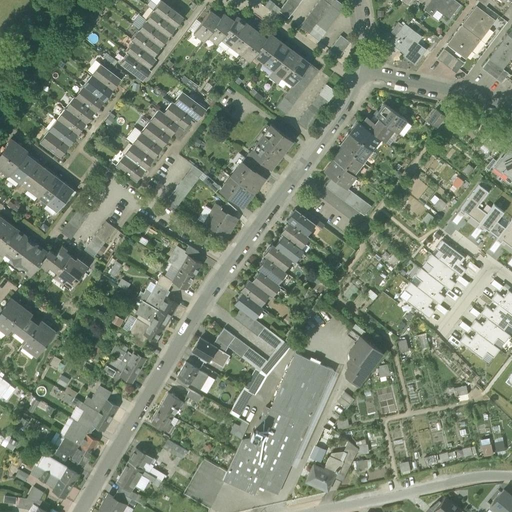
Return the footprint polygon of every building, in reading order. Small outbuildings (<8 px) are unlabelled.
[(269,0),(268,0),(264,6),(270,11),(275,4),(269,0)] [(295,9),(299,4),(293,0),(287,0),(286,2),(295,9)] [(327,10),(331,6),(323,0),(319,0),(317,3),(327,10)] [(334,0),(334,1),(331,6),(340,13),(345,7),(335,0),(334,0)] [(430,0),(425,7),(423,9),(431,16),(436,9),(440,12),(439,12),(442,14),(448,19),(460,4),(454,0),(430,0)] [(153,10),(155,12),(173,26),(177,21),(178,22),(182,16),(163,1),(159,6),(157,5),(153,10)] [(292,14),(295,9),(286,2),(282,6),(292,14)] [(323,15),(327,10),(317,3),(314,8),(323,15)] [(288,18),(292,14),(282,6),(279,11),(288,18)] [(331,6),(327,10),(337,18),(340,13),(331,6)] [(462,25),(478,37),(486,27),(488,28),(494,20),(476,7),(462,25)] [(320,20),(323,15),(314,8),(310,13),(320,20)] [(438,20),(442,14),(439,12),(440,12),(436,9),(431,16),(438,20)] [(207,35),(209,33),(219,20),(214,16),(215,15),(209,10),(195,30),(199,34),(197,36),(203,41),(207,35)] [(327,10),(323,15),(333,23),(337,18),(327,10)] [(175,27),(173,26),(155,12),(152,16),(150,14),(145,20),(147,21),(166,35),(170,30),(171,31),(175,27)] [(316,25),(320,20),(310,13),(306,18),(316,25)] [(211,38),(217,43),(222,36),(232,23),(227,19),(229,17),(223,14),(220,18),(219,20),(209,33),(213,36),(211,38)] [(323,15),(320,20),(329,27),(333,23),(323,15)] [(230,45),(232,43),(245,25),(241,21),(242,20),(237,16),(233,21),(232,23),(222,36),(226,39),(224,41),(230,45)] [(312,30),(316,25),(306,18),(303,22),(312,30)] [(320,20),(316,25),(326,32),(329,27),(320,20)] [(167,36),(166,35),(147,21),(144,25),(142,24),(138,30),(140,31),(158,45),(162,40),(163,41),(167,36)] [(309,34),(312,30),(303,22),(299,27),(309,34)] [(391,32),(395,35),(397,33),(403,26),(398,22),(391,32)] [(240,53),(242,50),(255,33),(250,29),(251,27),(247,24),(245,25),(232,43),(236,46),(234,48),(240,53)] [(402,36),(409,27),(404,24),(403,26),(397,33),(402,36)] [(316,25),(312,30),(322,37),(326,32),(316,25)] [(465,58),(471,50),(469,48),(478,37),(462,25),(447,44),(465,58)] [(402,56),(414,65),(421,56),(426,49),(416,42),(415,43),(412,40),(417,34),(409,27),(402,36),(394,47),(395,47),(404,54),(402,56)] [(491,31),(488,28),(486,27),(478,37),(483,41),(491,31)] [(312,30),(309,34),(318,42),(322,37),(312,30)] [(160,46),(158,45),(140,31),(137,35),(135,33),(130,39),(133,41),(135,43),(151,55),(155,50),(156,51),(160,46)] [(254,55),(255,53),(265,40),(260,36),(261,34),(256,31),(255,33),(242,50),(245,53),(243,55),(250,60),(254,55)] [(263,63),(265,60),(279,42),(274,38),(275,37),(270,33),(266,38),(265,40),(255,53),(258,56),(257,58),(263,63)] [(402,36),(397,33),(395,35),(390,42),(389,44),(394,48),(395,47),(394,47),(402,36)] [(511,38),(508,35),(507,35),(502,42),(503,42),(499,48),(498,47),(489,59),(494,62),(499,66),(502,68),(509,58),(511,56),(509,55),(511,51),(511,52),(511,38)] [(226,50),(230,45),(224,41),(226,39),(222,36),(217,43),(226,50)] [(337,40),(347,47),(350,43),(340,36),(337,40)] [(483,41),(478,37),(469,48),(471,50),(475,52),(483,41)] [(343,52),(347,47),(337,40),(333,45),(343,52)] [(273,70),(274,68),(288,50),(283,46),(284,44),(280,41),(279,42),(265,60),(268,63),(267,66),(273,70)] [(152,56),(151,55),(135,43),(132,46),(130,45),(125,51),(128,53),(130,54),(146,66),(150,61),(151,63),(155,58),(152,56)] [(230,45),(226,50),(236,58),(240,53),(234,48),(230,45)] [(339,58),(343,52),(333,45),(329,50),(339,58)] [(283,77),(284,75),(298,57),(293,53),(294,52),(289,48),(288,50),(274,68),(278,71),(276,73),(283,77)] [(430,53),(426,49),(421,56),(425,59),(430,53)] [(436,59),(441,63),(448,53),(444,49),(436,59)] [(117,61),(106,52),(102,57),(114,66),(117,61)] [(441,63),(446,66),(453,57),(448,53),(441,63)] [(147,68),(146,66),(130,54),(127,58),(125,56),(120,62),(141,78),(144,73),(147,75),(150,70),(147,68)] [(299,55),(298,57),(284,75),(288,78),(286,80),(293,85),(294,83),(298,78),(302,73),(305,68),(308,65),(303,61),(304,59),(299,55)] [(446,66),(451,70),(458,60),(453,57),(446,66)] [(482,68),(487,72),(494,62),(489,59),(482,68)] [(463,64),(458,60),(451,70),(456,73),(463,64)] [(499,66),(494,62),(487,72),(492,76),(499,66)] [(96,68),(91,75),(110,89),(115,84),(116,84),(120,78),(100,63),(99,64),(102,66),(99,70),(96,68)] [(308,65),(305,68),(315,76),(319,70),(309,63),(308,65)] [(502,68),(499,66),(492,76),(496,79),(504,70),(502,68)] [(305,68),(302,73),(311,80),(315,76),(305,68)] [(277,85),(283,77),(276,73),(273,70),(268,77),(277,85)] [(508,73),(504,70),(496,79),(501,83),(508,73)] [(302,73),(298,78),(308,85),(311,80),(302,73)] [(106,95),(110,89),(91,75),(86,82),(89,84),(85,88),(102,101),(103,101),(107,96),(106,95)] [(115,84),(110,89),(113,91),(122,79),(120,78),(116,84),(115,84)] [(298,78),(294,83),(304,90),(308,85),(298,78)] [(198,86),(189,79),(185,84),(194,91),(198,86)] [(213,86),(207,82),(202,88),(208,92),(213,86)] [(140,84),(133,83),(131,90),(138,92),(140,84)] [(293,85),(291,87),(300,95),(304,90),(294,83),(293,85)] [(326,84),(322,89),(332,96),(335,91),(326,84)] [(97,107),(102,101),(85,88),(83,86),(78,93),(80,95),(77,99),(93,111),(94,112),(98,107),(97,107)] [(291,87),(287,92),(297,99),(300,95),(291,87)] [(107,96),(103,101),(104,102),(113,91),(110,89),(106,95),(107,96)] [(322,89),(319,94),(328,101),(332,96),(322,89)] [(177,98),(173,103),(190,116),(192,117),(195,120),(199,114),(199,115),(204,109),(182,92),(180,90),(177,91),(175,94),(176,96),(177,98)] [(263,97),(256,92),(253,96),(259,101),(263,97)] [(287,92),(284,97),(293,104),(297,99),(287,92)] [(319,94),(315,98),(324,106),(328,101),(319,94)] [(88,117),(93,111),(77,99),(74,97),(69,104),(71,105),(68,110),(84,122),(85,123),(89,118),(88,117)] [(284,97),(280,102),(289,109),(293,104),(284,97)] [(315,98),(311,103),(321,110),(324,106),(315,98)] [(95,113),(104,102),(103,101),(102,101),(97,107),(98,107),(94,112),(95,113)] [(186,122),(190,116),(173,103),(171,102),(166,109),(169,111),(166,115),(178,124),(179,125),(183,128),(186,123),(186,122)] [(286,114),(289,109),(280,102),(276,107),(286,114)] [(311,103),(308,108),(317,115),(321,110),(311,103)] [(375,115),(379,118),(393,129),(397,132),(405,121),(406,120),(384,103),(375,115)] [(80,128),(84,122),(68,110),(65,108),(60,115),(63,116),(59,121),(76,134),(77,134),(81,129),(80,128)] [(308,108),(304,113),(314,120),(317,115),(308,108)] [(172,131),(178,124),(166,115),(163,113),(158,109),(153,116),(156,118),(152,123),(169,135),(170,136),(173,131),(172,131)] [(427,120),(437,128),(445,116),(436,109),(427,120)] [(89,118),(85,123),(86,124),(94,112),(93,111),(88,117),(89,118)] [(304,113),(300,118),(310,125),(314,120),(304,113)] [(109,116),(104,122),(110,126),(114,119),(109,116)] [(184,129),(192,117),(190,116),(186,122),(186,123),(183,128),(184,129)] [(306,130),(310,125),(300,118),(297,122),(306,130)] [(367,118),(362,124),(378,136),(380,138),(384,141),(393,129),(379,118),(375,123),(367,118)] [(71,140),(76,134),(59,121),(57,119),(52,126),(54,128),(51,133),(67,145),(68,146),(72,141),(71,140)] [(164,142),(169,135),(152,123),(150,121),(145,128),(147,130),(144,134),(160,146),(161,147),(165,142),(164,142)] [(358,121),(349,133),(369,148),(378,136),(362,124),(358,121)] [(411,125),(405,121),(397,132),(398,133),(403,136),(411,125)] [(81,129),(77,134),(77,135),(86,124),(85,123),(84,122),(80,128),(81,129)] [(173,131),(170,136),(171,136),(179,125),(178,124),(172,131),(173,131)] [(259,160),(271,170),(293,141),(270,124),(249,153),(259,160)] [(136,139),(141,132),(134,127),(126,138),(133,143),(136,139)] [(389,145),(398,133),(397,132),(393,129),(384,141),(389,145)] [(63,151),(67,145),(51,133),(48,131),(43,138),(45,139),(42,143),(40,142),(39,143),(59,158),(60,157),(59,156),(63,152),(63,151)] [(155,153),(160,146),(144,134),(141,132),(136,139),(139,141),(135,145),(152,158),(153,158),(156,154),(155,153)] [(340,145),(342,147),(362,162),(366,157),(371,150),(369,148),(349,133),(340,145)] [(72,141),(68,146),(69,146),(77,135),(77,134),(76,134),(71,140),(72,141)] [(165,142),(161,147),(162,148),(171,136),(170,136),(169,135),(164,142),(165,142)] [(371,150),(380,138),(378,136),(369,148),(371,150)] [(0,168),(9,175),(10,173),(26,153),(27,151),(11,139),(0,153),(0,168)] [(481,148),(489,152),(492,145),(484,142),(481,148)] [(147,164),(152,158),(135,145),(133,143),(128,150),(130,152),(127,156),(144,169),(148,164),(147,164)] [(60,157),(69,146),(68,146),(67,145),(63,151),(63,152),(59,156),(60,157)] [(508,176),(511,178),(511,145),(507,151),(508,152),(502,159),(501,158),(494,168),(502,174),(503,173),(508,177),(508,176)] [(156,154),(153,158),(153,159),(162,148),(161,147),(160,146),(155,153),(156,154)] [(353,174),(362,162),(342,147),(333,159),(324,171),(333,177),(337,181),(342,185),(346,188),(355,176),(353,174)] [(371,150),(366,157),(371,161),(376,154),(371,150)] [(31,157),(26,153),(10,173),(20,180),(34,162),(30,159),(31,157)] [(249,153),(245,157),(255,165),(259,160),(249,153)] [(139,175),(144,169),(127,156),(124,155),(119,162),(121,164),(119,167),(116,165),(115,167),(135,182),(136,181),(135,180),(139,175)] [(252,170),(255,165),(245,157),(241,162),(252,170)] [(148,164),(144,169),(145,170),(153,159),(153,158),(152,158),(147,164),(148,164)] [(493,158),(485,167),(488,171),(496,161),(493,158)] [(35,160),(34,162),(20,180),(29,187),(43,169),(40,166),(41,164),(35,160)] [(241,162),(230,177),(253,193),(264,179),(256,174),(255,175),(251,172),(252,170),(241,162)] [(192,166),(190,170),(199,178),(202,174),(203,172),(193,165),(192,166)] [(45,167),(43,169),(29,187),(39,195),(53,176),(49,173),(50,172),(45,167)] [(136,181),(145,170),(144,169),(139,175),(135,180),(136,181)] [(190,170),(185,176),(195,183),(199,178),(190,170)] [(10,173),(9,175),(18,183),(20,180),(10,173)] [(54,174),(53,176),(39,195),(48,202),(62,184),(58,181),(59,179),(54,174)] [(15,187),(18,183),(9,175),(6,179),(15,187)] [(185,176),(182,180),(191,188),(195,183),(185,176)] [(203,181),(215,192),(220,187),(207,176),(203,181)] [(243,207),(253,193),(230,177),(221,189),(230,196),(229,197),(240,205),(243,207)] [(325,187),(330,191),(337,181),(333,177),(325,187)] [(456,177),(452,184),(457,187),(462,180),(456,177)] [(20,180),(18,183),(28,190),(29,187),(20,180)] [(182,180),(178,185),(188,192),(191,188),(182,180)] [(330,191),(335,194),(342,185),(337,181),(330,191)] [(64,182),(62,184),(48,202),(47,204),(44,208),(53,215),(56,211),(72,191),(67,187),(69,186),(64,182)] [(178,185),(175,190),(184,197),(188,192),(178,185)] [(335,194),(340,198),(347,188),(346,188),(342,185),(335,194)] [(479,185),(458,212),(463,215),(465,213),(468,215),(479,223),(486,214),(481,210),(477,207),(488,192),(479,185)] [(29,187),(28,190),(37,197),(39,195),(29,187)] [(340,198),(345,201),(352,192),(347,188),(340,198)] [(37,197),(28,190),(25,194),(34,201),(37,197)] [(175,190),(171,195),(181,202),(184,197),(175,190)] [(345,201),(349,205),(357,195),(352,192),(345,201)] [(39,195),(37,197),(47,204),(48,202),(39,195)] [(171,195),(167,200),(177,207),(181,202),(171,195)] [(349,205),(354,209),(361,199),(357,195),(349,205)] [(439,198),(433,204),(439,210),(445,203),(439,198)] [(354,209),(359,212),(366,203),(361,199),(354,209)] [(173,212),(177,207),(167,200),(164,204),(173,212)] [(227,214),(232,217),(236,210),(225,201),(221,208),(222,208),(219,212),(226,216),(227,214)] [(371,206),(366,203),(359,212),(364,216),(371,206)] [(83,204),(79,209),(89,216),(92,211),(83,204)] [(487,229),(488,230),(495,221),(503,211),(493,204),(491,207),(486,214),(479,223),(477,226),(482,229),(484,227),(487,229)] [(486,204),(481,210),(486,214),(491,207),(486,204)] [(222,230),(229,234),(237,219),(232,217),(227,214),(226,216),(219,212),(222,208),(221,208),(216,205),(212,210),(204,224),(208,226),(220,233),(222,230)] [(204,224),(212,210),(205,206),(197,219),(204,224)] [(313,224),(315,225),(315,224),(319,223),(320,222),(301,207),(298,211),(314,223),(313,224)] [(79,209),(75,213),(85,221),(89,216),(79,209)] [(286,220),(289,222),(305,234),(313,224),(314,223),(298,211),(295,209),(286,220)] [(463,215),(458,212),(451,221),(456,225),(463,215)] [(75,213),(72,218),(81,225),(85,221),(75,213)] [(0,248),(15,228),(0,216),(0,217),(0,248)] [(72,218),(68,223),(78,230),(81,225),(72,218)] [(497,237),(496,240),(500,243),(502,241),(505,243),(511,248),(511,218),(505,228),(497,237)] [(106,221),(102,226),(112,233),(115,228),(106,221)] [(505,228),(495,221),(488,230),(497,237),(505,228)] [(280,233),(283,235),(298,247),(307,235),(305,234),(289,222),(280,233)] [(68,223),(65,228),(74,235),(78,230),(68,223)] [(108,238),(112,233),(102,226),(98,231),(108,238)] [(205,231),(217,238),(220,233),(208,226),(205,231)] [(482,229),(477,226),(470,235),(474,239),(482,229)] [(26,237),(15,228),(0,248),(0,251),(2,253),(5,252),(10,256),(10,260),(18,266),(21,265),(27,269),(27,272),(30,274),(39,264),(47,253),(36,244),(33,244),(27,239),(26,237)] [(74,235),(65,228),(61,233),(70,240),(71,240),(74,235)] [(104,243),(108,238),(98,231),(95,235),(104,243)] [(101,248),(104,243),(95,235),(91,240),(101,248)] [(283,235),(275,246),(290,258),(294,261),(303,250),(298,247),(283,235)] [(148,241),(141,237),(138,242),(145,246),(148,241)] [(97,252),(101,248),(91,240),(87,245),(97,252)] [(459,275),(460,277),(466,269),(461,266),(459,264),(461,262),(464,258),(441,240),(435,248),(442,253),(438,259),(454,272),(459,275)] [(493,253),(500,243),(496,240),(488,249),(493,253)] [(49,249),(47,253),(39,264),(46,269),(47,267),(56,274),(70,255),(65,251),(67,249),(62,245),(55,254),(49,249)] [(93,257),(97,252),(87,245),(84,250),(93,257)] [(264,256),(266,257),(281,269),(290,258),(275,246),(272,245),(264,256)] [(188,255),(195,259),(199,252),(188,246),(184,253),(188,256),(188,255)] [(435,248),(431,254),(438,259),(442,253),(435,248)] [(171,264),(180,269),(180,268),(188,256),(184,253),(177,249),(169,262),(171,264)] [(427,273),(443,285),(448,289),(450,290),(455,283),(450,280),(449,278),(450,276),(454,272),(438,259),(431,254),(425,262),(431,267),(427,273)] [(79,262),(70,255),(56,274),(54,277),(70,289),(88,266),(80,260),(79,262)] [(188,256),(180,268),(194,276),(202,263),(195,259),(188,255),(188,256)] [(258,269),(260,270),(275,282),(284,271),(281,269),(266,257),(258,269)] [(149,265),(157,270),(160,264),(152,260),(149,265)] [(469,261),(466,266),(475,273),(479,269),(469,261)] [(109,274),(113,276),(120,264),(116,262),(109,274)] [(425,262),(421,268),(427,273),(431,267),(425,262)] [(180,269),(171,264),(164,276),(172,281),(180,269)] [(186,289),(194,276),(180,268),(180,269),(172,281),(173,281),(186,289)] [(416,287),(433,299),(438,303),(439,304),(445,297),(440,294),(438,292),(440,290),(443,285),(427,273),(421,268),(414,276),(421,281),(417,287),(416,287)] [(260,270),(251,281),(267,293),(269,295),(278,284),(275,282),(260,270)] [(157,284),(167,291),(168,290),(173,281),(172,281),(164,276),(161,275),(156,284),(157,284)] [(460,277),(459,275),(455,280),(465,287),(468,283),(460,277)] [(414,276),(410,282),(417,287),(421,281),(414,276)] [(130,284),(121,278),(117,285),(126,290),(130,284)] [(240,291),(243,292),(258,304),(267,293),(251,281),(249,279),(240,291)] [(499,291),(503,287),(493,280),(490,284),(499,291)] [(145,289),(151,293),(156,285),(150,282),(145,289)] [(416,287),(417,287),(410,282),(404,290),(410,295),(406,301),(419,312),(419,311),(422,313),(421,313),(429,318),(434,311),(429,308),(427,306),(429,304),(433,299),(416,287)] [(146,302),(158,310),(166,297),(167,298),(170,292),(168,290),(167,291),(157,284),(156,285),(151,293),(146,302)] [(151,293),(145,289),(143,293),(140,291),(137,297),(142,301),(146,302),(151,293)] [(458,297),(450,290),(448,289),(445,294),(454,301),(458,297)] [(410,295),(404,290),(399,296),(406,301),(410,295)] [(492,301),(497,305),(511,315),(511,293),(508,291),(505,295),(503,297),(501,296),(496,292),(491,300),(492,301)] [(261,306),(258,304),(243,292),(234,303),(241,308),(245,312),(250,316),(252,317),(261,306)] [(489,306),(492,301),(491,300),(483,293),(479,298),(489,306)] [(178,304),(167,298),(166,297),(158,310),(170,317),(178,304)] [(0,312),(11,298),(10,298),(0,310),(0,312)] [(18,332),(27,338),(37,325),(28,318),(28,317),(31,313),(20,305),(11,298),(0,312),(0,328),(6,333),(12,325),(17,329),(16,330),(18,332)] [(139,315),(151,322),(158,310),(146,302),(142,301),(137,311),(140,313),(139,315)] [(439,304),(438,303),(434,308),(444,315),(447,311),(439,304)] [(482,315),(487,319),(503,331),(503,330),(507,325),(511,328),(511,315),(497,305),(494,309),(492,311),(490,310),(485,306),(480,313),(482,315)] [(478,319),(482,315),(480,313),(472,307),(469,312),(478,319)] [(233,318),(238,322),(245,312),(241,308),(233,318)] [(170,317),(158,310),(151,322),(163,329),(171,317),(170,317)] [(238,322),(243,325),(250,316),(245,312),(238,322)] [(113,314),(109,321),(119,327),(123,320),(113,314)] [(122,328),(129,332),(132,327),(137,319),(130,315),(122,328)] [(139,315),(137,319),(148,326),(151,322),(139,315)] [(243,325),(248,329),(255,319),(252,317),(250,316),(243,325)] [(156,342),(163,329),(151,322),(148,326),(137,319),(132,327),(149,337),(156,342)] [(248,329),(252,332),(260,323),(255,319),(248,329)] [(471,329),(476,332),(492,345),(493,344),(497,339),(503,344),(510,335),(503,330),(503,331),(487,319),(483,323),(482,325),(480,324),(475,320),(470,327),(471,329)] [(40,321),(37,325),(27,338),(22,345),(37,356),(55,332),(40,321)] [(468,333),(471,329),(470,327),(462,321),(458,326),(468,333)] [(252,332),(257,336),(264,326),(260,323),(252,332)] [(346,334),(356,342),(361,336),(365,331),(355,323),(346,334)] [(503,330),(510,335),(511,332),(511,328),(507,325),(503,330)] [(257,336),(262,340),(269,330),(264,326),(257,336)] [(129,332),(137,337),(146,342),(149,337),(132,327),(129,332)] [(216,338),(222,342),(230,333),(224,328),(216,338)] [(262,340),(267,343),(274,334),(269,330),(262,340)] [(499,349),(493,344),(492,345),(476,332),(473,337),(471,339),(469,338),(464,334),(459,341),(461,343),(466,347),(469,348),(468,349),(482,359),(486,353),(493,358),(499,349)] [(222,342),(227,346),(234,336),(230,333),(222,342)] [(267,343),(272,347),(279,337),(274,334),(267,343)] [(420,347),(427,346),(425,335),(418,336),(420,347)] [(457,347),(461,343),(459,341),(451,335),(447,340),(457,347)] [(239,340),(234,336),(227,346),(228,347),(232,350),(239,340)] [(347,377),(356,385),(381,352),(361,336),(356,342),(350,351),(350,357),(348,361),(349,367),(346,371),(347,377)] [(142,348),(146,342),(137,337),(133,343),(142,348)] [(284,341),(279,337),(272,347),(276,351),(284,341)] [(199,356),(202,358),(207,361),(208,359),(215,347),(212,345),(200,338),(192,352),(199,356)] [(224,352),(228,347),(227,346),(222,342),(216,338),(212,345),(215,347),(224,352)] [(66,339),(61,348),(66,351),(71,342),(66,339)] [(397,340),(398,351),(407,350),(406,339),(397,340)] [(244,344),(239,340),(232,350),(236,353),(244,344)] [(260,370),(267,376),(283,356),(290,346),(284,341),(276,351),(267,361),(260,370)] [(249,347),(244,344),(236,353),(241,357),(249,347)] [(103,349),(95,345),(90,353),(98,358),(103,349)] [(115,356),(119,349),(114,346),(110,353),(115,356)] [(224,352),(215,347),(208,359),(217,364),(224,352)] [(254,351),(249,347),(241,357),(246,361),(254,351)] [(119,349),(115,356),(122,360),(126,353),(119,349)] [(258,354),(254,351),(246,361),(251,364),(258,354)] [(132,357),(127,364),(139,371),(146,359),(138,354),(135,352),(134,352),(132,357)] [(230,355),(224,352),(217,364),(222,367),(230,355)] [(132,357),(126,353),(122,360),(127,364),(132,357)] [(486,353),(482,359),(488,364),(493,358),(486,353)] [(295,354),(270,409),(259,433),(253,431),(252,430),(249,439),(246,444),(253,448),(251,453),(238,447),(227,471),(258,485),(272,454),(291,463),(333,370),(295,354)] [(263,358),(258,354),(251,364),(255,368),(263,358)] [(53,355),(48,364),(57,369),(61,361),(53,355)] [(117,367),(122,360),(115,356),(110,363),(117,367)] [(255,368),(259,371),(260,370),(267,361),(263,358),(255,368)] [(117,367),(123,371),(127,364),(122,360),(117,367)] [(178,376),(190,383),(198,369),(186,362),(177,376),(178,376)] [(389,374),(387,363),(377,365),(379,376),(389,374)] [(139,371),(127,364),(123,371),(121,375),(132,382),(139,371)] [(104,372),(112,377),(116,371),(107,366),(104,372)] [(255,368),(243,389),(252,394),(255,396),(260,388),(267,376),(260,370),(259,371),(255,368)] [(207,375),(198,369),(190,383),(199,389),(207,375)] [(61,375),(57,383),(65,387),(69,380),(61,375)] [(215,379),(207,375),(199,389),(206,393),(215,379)] [(175,381),(187,388),(190,383),(178,376),(175,381)] [(10,384),(0,377),(0,395),(0,396),(10,384)] [(10,384),(0,396),(5,400),(14,388),(10,384)] [(97,391),(108,397),(111,392),(100,385),(97,391)] [(466,385),(455,387),(457,396),(468,394),(466,385)] [(67,387),(64,392),(75,398),(77,393),(67,387)] [(252,394),(243,389),(229,413),(238,418),(252,394)] [(186,396),(198,402),(201,397),(190,390),(186,396)] [(92,399),(88,406),(111,419),(118,407),(106,400),(108,397),(97,391),(92,399)] [(336,401),(346,408),(353,399),(344,391),(336,401)] [(70,400),(72,397),(66,393),(62,400),(68,404),(70,400)] [(168,393),(160,408),(173,415),(182,401),(168,393)] [(87,396),(83,403),(88,405),(88,406),(92,399),(87,396)] [(75,398),(74,398),(72,401),(72,402),(76,405),(80,407),(83,402),(75,398)] [(34,399),(28,410),(32,413),(39,402),(34,399)] [(80,407),(76,405),(69,417),(76,421),(78,422),(81,417),(88,405),(83,403),(83,402),(80,407)] [(111,419),(88,406),(88,405),(81,417),(92,424),(104,431),(111,419)] [(48,406),(45,412),(51,415),(54,409),(48,406)] [(258,419),(253,431),(259,433),(270,409),(265,407),(259,420),(258,419)] [(168,424),(173,415),(160,408),(151,423),(169,433),(173,426),(168,424)] [(178,419),(173,415),(168,424),(173,426),(173,427),(178,419)] [(66,438),(76,421),(69,417),(59,433),(61,435),(66,438)] [(78,422),(89,429),(92,424),(81,417),(78,422)] [(22,418),(17,427),(23,430),(28,421),(22,418)] [(76,421),(72,427),(83,433),(84,432),(86,434),(89,429),(78,422),(76,421)] [(236,437),(241,440),(249,424),(243,421),(240,427),(236,437)] [(229,433),(236,437),(240,427),(234,424),(229,433)] [(79,445),(86,434),(84,432),(83,433),(72,427),(66,438),(68,439),(79,445)] [(54,446),(61,435),(59,433),(56,432),(49,443),(54,446)] [(86,434),(79,445),(91,452),(98,441),(86,434)] [(7,435),(1,445),(5,447),(10,438),(11,437),(7,435)] [(61,435),(54,446),(58,448),(61,450),(68,439),(66,438),(61,435)] [(493,438),(496,451),(504,450),(502,437),(493,438)] [(10,438),(5,447),(12,451),(17,443),(10,438)] [(72,457),(79,445),(68,439),(61,450),(69,455),(72,457)] [(241,440),(238,447),(251,453),(253,448),(246,444),(249,439),(241,440)] [(163,449),(181,459),(186,451),(168,440),(163,449)] [(331,453),(329,457),(342,462),(351,443),(349,441),(344,451),(331,453)] [(351,443),(342,462),(344,463),(350,465),(358,449),(351,443)] [(491,444),(481,445),(482,456),(491,455),(491,444)] [(84,464),(91,452),(79,445),(72,457),(84,464)] [(315,445),(309,457),(320,462),(326,449),(315,445)] [(472,445),(438,453),(439,461),(474,453),(472,445)] [(55,454),(66,460),(69,455),(61,450),(58,448),(55,454)] [(128,462),(141,469),(145,461),(149,463),(152,457),(136,448),(128,462)] [(31,462),(37,466),(44,454),(38,451),(31,462)] [(51,474),(59,479),(66,467),(44,454),(37,466),(44,470),(51,474)] [(258,485),(277,494),(291,463),(272,454),(258,485)] [(434,454),(424,456),(425,465),(436,463),(434,454)] [(329,457),(323,470),(334,475),(338,477),(344,463),(342,462),(329,457)] [(369,468),(369,459),(355,460),(355,469),(369,468)] [(408,460),(398,461),(400,472),(409,471),(408,460)] [(152,465),(149,463),(145,461),(141,469),(143,470),(148,473),(150,468),(152,465)] [(138,479),(140,474),(143,470),(141,469),(128,462),(116,483),(120,485),(130,491),(131,491),(134,484),(136,483),(139,479),(138,479)] [(338,477),(343,479),(350,465),(344,463),(338,477)] [(44,470),(37,466),(32,474),(39,478),(44,470)] [(327,491),(334,475),(323,470),(314,466),(307,482),(327,491)] [(78,474),(66,467),(59,479),(55,487),(53,490),(65,497),(72,486),(78,474)] [(148,473),(156,478),(161,481),(164,476),(150,468),(148,473)] [(19,469),(15,476),(25,481),(28,475),(19,469)] [(39,478),(46,482),(51,474),(44,470),(39,478)] [(148,473),(143,470),(140,474),(147,478),(146,481),(148,481),(150,483),(151,480),(153,482),(156,478),(148,473)] [(254,495),(258,485),(227,471),(223,481),(254,495)] [(59,479),(51,474),(46,482),(55,487),(59,479)] [(143,489),(148,481),(146,481),(147,478),(140,474),(138,479),(139,479),(136,483),(134,484),(143,489)] [(157,488),(161,481),(156,478),(153,482),(152,484),(157,488)] [(120,485),(117,490),(128,496),(130,491),(120,485)] [(33,486),(26,498),(39,500),(43,492),(33,486)] [(131,498),(128,496),(117,490),(113,497),(119,500),(125,504),(127,505),(131,498)] [(511,496),(503,490),(489,507),(491,508),(495,511),(505,511),(509,508),(511,504),(511,496)] [(131,498),(135,500),(138,495),(131,491),(130,491),(128,496),(131,498)] [(99,511),(100,511),(119,511),(120,510),(121,511),(125,504),(108,494),(99,511)] [(135,500),(137,502),(142,505),(146,498),(138,494),(138,495),(135,500)] [(16,497),(4,496),(3,502),(15,504),(16,497)] [(17,507),(23,508),(26,498),(20,497),(17,507)] [(433,511),(459,511),(461,510),(444,497),(433,511)] [(39,507),(46,511),(50,505),(43,500),(39,500),(26,498),(23,508),(23,509),(31,511),(33,506),(39,507)] [(135,500),(131,498),(127,505),(133,508),(137,502),(135,500)]
